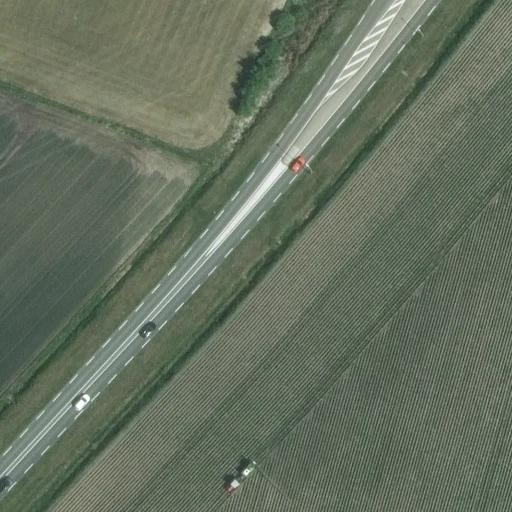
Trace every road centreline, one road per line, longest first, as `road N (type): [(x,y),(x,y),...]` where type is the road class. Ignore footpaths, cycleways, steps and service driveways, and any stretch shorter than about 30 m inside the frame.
road 1 (secondary): [(0,478),(224,235)]
road 2 (secondary): [(224,235),(310,148),(429,0)]
road 3 (secondary): [(383,0),(224,235)]
